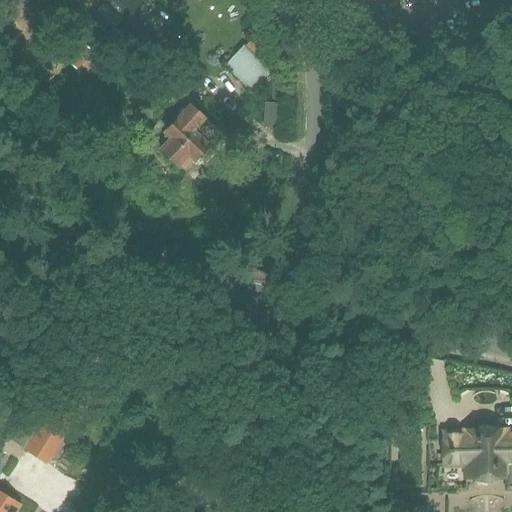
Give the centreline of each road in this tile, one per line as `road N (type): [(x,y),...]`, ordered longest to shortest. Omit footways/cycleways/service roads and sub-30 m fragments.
road 1 (residential): [(286,298),(311,162),(313,66),(301,0)]
road 2 (track): [(0,392),(286,298)]
road 3 (tertiary): [(286,298),(0,237)]
road 4 (residential): [(141,511),(286,298)]
road 5 (tertiary): [(511,345),(286,298)]
